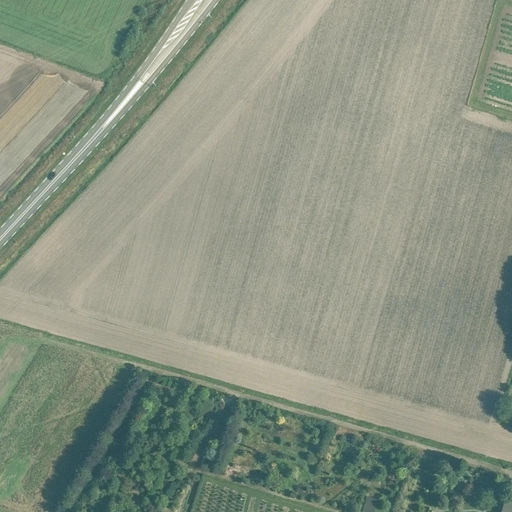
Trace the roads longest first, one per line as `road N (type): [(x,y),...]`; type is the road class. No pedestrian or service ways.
road 1 (secondary): [(0,239),(112,117)]
road 2 (secondary): [(112,117),(214,0)]
road 3 (secondary): [(191,0),(112,117)]
